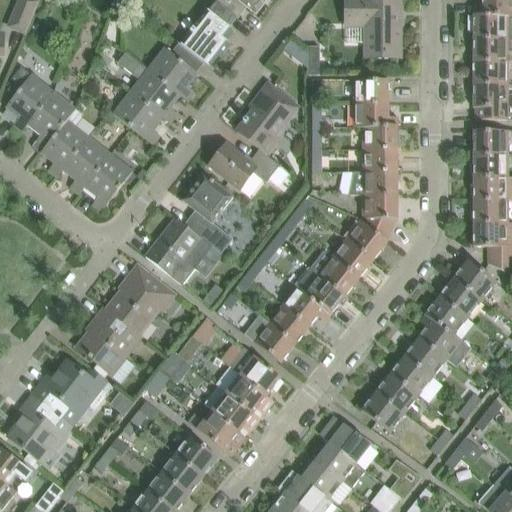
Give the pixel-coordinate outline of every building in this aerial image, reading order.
[(17,0),(6,27),(25,35),(38,1),(37,1),(36,0),(17,0)] [(268,0),(213,0),(213,1),(236,18),(237,20),(246,9),(256,16),(268,0)] [(346,0),(346,26),(346,43),(366,43),(366,58),(399,58),(399,0),(346,0)] [(511,17),(511,0),(482,0),(482,7),(473,7),(473,17),(508,17),(508,18),(511,17)] [(236,18),(213,1),(205,11),(207,12),(181,46),(204,64),(213,72),(213,71),(210,68),(228,45),(231,47),(232,47),(222,39),(229,30),(234,34),(235,33),(228,28),(236,18)] [(473,32),(473,40),(508,40),(508,18),(508,17),(473,17),(467,17),(467,32),(473,32)] [(511,50),(508,51),(508,40),(473,40),(473,63),(508,63),(511,62),(511,50)] [(290,42),(282,52),(289,57),(297,48),(290,42)] [(146,70),(180,97),(187,103),(195,94),(187,88),(198,75),(196,74),(204,64),(181,46),(178,44),(171,54),(163,48),(146,70)] [(319,48),(307,48),(307,77),(320,77),(319,48)] [(139,79),(129,92),(163,119),(170,125),(177,116),(170,110),(180,97),(146,70),(125,53),(118,63),(139,79)] [(473,63),(473,86),(508,86),(508,63),(473,63)] [(22,134),(27,127),(54,93),(21,68),(11,81),(14,83),(7,92),(14,98),(5,109),(19,120),(13,127),(22,134)] [(354,105),(388,105),(388,82),(354,81),(354,105)] [(243,124),(244,125),(237,133),(259,151),(265,156),(277,141),(273,138),(297,107),(269,85),(259,98),(263,100),(247,120),(246,120),(245,120),(244,120),(243,121),(243,122),(242,122),(242,123),(243,124)] [(511,96),(508,97),(508,86),(473,86),(473,109),(476,109),(476,122),(511,121),(511,96)] [(129,92),(111,114),(116,118),(153,147),(160,138),(153,132),(163,119),(129,92)] [(312,92),(312,105),(321,105),(321,92),(312,92)] [(76,111),(54,93),(27,127),(40,137),(32,148),(40,154),(43,151),(44,151),(67,121),(67,122),(76,111)] [(312,105),(312,129),(321,129),(321,105),(312,105)] [(354,129),(363,129),(363,128),(397,128),(397,119),(388,119),(388,105),(354,105),(354,129)] [(57,179),(63,172),(89,139),(74,127),(81,119),(81,114),(76,111),(67,122),(67,121),(44,151),(43,151),(40,154),(53,165),(48,172),(57,179)] [(109,113),(105,118),(111,124),(116,118),(111,114),(109,113)] [(363,128),(363,129),(363,151),(397,151),(397,128),(363,128)] [(312,129),(312,151),(321,151),(321,129),(312,129)] [(508,132),(473,132),(473,156),(508,156),(508,132)] [(84,189),(111,156),(89,139),(63,172),(75,182),(70,189),(79,196),(84,189)] [(249,164),(226,145),(209,167),(240,191),(253,174),(266,184),(269,181),(278,187),(289,174),(265,156),(259,151),(249,164)] [(312,151),(312,174),(321,174),(321,151),(312,151)] [(397,151),(363,151),(363,174),(397,174),(397,151)] [(133,173),(111,156),(84,189),(98,199),(92,207),(101,214),(125,182),(133,173)] [(473,177),(473,179),(508,179),(508,156),(473,156),(473,165),(471,167),(471,176),(473,177)] [(133,173),(125,182),(129,185),(136,177),(137,176),(133,173)] [(321,187),(321,174),(312,174),(312,187),(321,187)] [(349,197),(363,197),(397,197),(397,194),(398,194),(399,184),(397,183),(397,174),(363,174),(354,174),(349,197)] [(233,198),(203,175),(182,202),(200,217),(189,231),(212,249),(221,256),(233,241),(212,225),(233,198)] [(473,200),(473,201),(508,201),(511,201),(511,178),(508,179),(473,179),(473,188),(471,190),(471,198),(473,200)] [(363,223),(387,242),(396,221),(397,221),(397,197),(363,197),(363,223)] [(313,206),(306,200),(298,211),(305,216),(313,206)] [(508,224),(508,201),(473,201),(473,224),(508,224)] [(298,211),(287,224),(294,229),(305,216),(298,211)] [(212,249),(189,231),(175,220),(145,259),(161,271),(182,287),(195,270),(212,249)] [(361,222),(346,241),(373,262),(388,243),(387,242),(363,223),(361,222)] [(287,224),(273,242),(280,247),(294,229),(287,224)] [(511,224),(508,224),(473,224),(473,248),(488,248),(488,251),(488,265),(488,266),(511,276),(511,224)] [(373,262),(346,241),(332,259),(359,280),(373,262)] [(273,242),(265,252),(272,257),(280,247),(273,242)] [(359,280),(332,259),(324,252),(310,270),(345,298),(359,280)] [(259,259),(245,278),(252,283),(266,265),(259,259)] [(454,280),(482,302),(497,283),(468,261),(454,280)] [(127,285),(106,311),(139,336),(150,322),(145,319),(168,290),(137,266),(124,283),(127,285)] [(345,298),(310,270),(308,269),(295,286),(297,288),(297,289),(331,316),(339,305),(342,308),(348,300),(345,298)] [(252,283),(245,278),(237,288),(244,293),(252,283)] [(439,297),(468,320),(482,302),(454,280),(439,297)] [(214,285),(202,300),(213,308),(225,293),(214,285)] [(331,316),(297,289),(283,307),(310,328),(318,318),(325,323),(331,316)] [(231,295),(223,305),(230,311),(238,301),(231,295)] [(468,320),(439,297),(425,316),(454,338),(455,337),(468,320)] [(296,346),(310,328),(283,307),(268,325),(296,346)] [(94,328),(77,349),(99,367),(94,373),(104,382),(109,375),(112,377),(126,359),(142,339),(139,336),(106,311),(106,312),(103,309),(91,325),(94,328)] [(426,329),(418,339),(447,361),(456,369),(471,350),(455,337),(454,338),(425,316),(419,323),(426,329)] [(259,317),(244,336),(281,365),(296,346),(268,325),(259,317)] [(207,320),(192,339),(201,346),(203,347),(218,328),(214,325),(207,320)] [(192,339),(178,357),(185,362),(187,364),(201,346),(192,339)] [(447,361),(418,339),(404,357),(432,379),(447,361)] [(267,398),(281,379),(244,349),(229,368),(240,376),(267,398)] [(177,372),(185,362),(178,357),(170,367),(177,372)] [(432,379),(404,357),(390,375),(418,397),(432,379)] [(502,360),(495,370),(502,376),(510,366),(508,365),(502,360)] [(46,390),(38,400),(71,427),(80,416),(77,413),(83,405),(86,408),(94,414),(113,389),(104,382),(94,373),(89,380),(67,363),(50,385),(45,381),(41,387),(46,390)] [(502,376),(495,370),(487,380),(494,386),(502,376)] [(160,372),(145,391),(156,399),(170,380),(164,375),(160,372)] [(418,397),(390,375),(376,393),(404,415),(418,397)] [(225,394),(260,421),(258,419),(261,415),(263,417),(274,403),(267,398),(240,376),(225,394)] [(211,412),(244,438),(247,433),(249,435),(260,421),(225,394),(217,387),(203,405),(211,412)] [(404,415),(376,393),(361,412),(389,433),(404,415)] [(474,396),(466,406),(474,412),(481,402),(474,396)] [(25,416),(8,438),(28,454),(23,460),(37,471),(42,465),(38,462),(59,435),(63,438),(71,427),(38,400),(29,411),(25,407),(21,413),(25,416)] [(485,414),(492,420),(502,407),(495,402),(485,414)] [(474,412),(466,406),(458,416),(466,422),(474,412)] [(139,412),(131,422),(138,427),(146,417),(139,412)] [(195,415),(188,424),(231,458),(246,439),(244,438),(211,412),(203,422),(195,415)] [(482,433),(492,420),(485,414),(475,427),(482,433)] [(371,447),(363,441),(334,418),(320,437),(330,444),(357,465),(371,447)] [(138,427),(131,422),(123,432),(130,437),(138,427)] [(446,432),(438,442),(445,447),(453,437),(446,432)] [(203,478),(218,460),(190,437),(175,456),(203,478)] [(455,452),(463,458),(473,445),(465,439),(455,452)] [(445,447),(438,442),(430,452),(437,458),(445,447)] [(365,472),(357,465),(330,444),(316,462),(342,483),(351,490),(365,472)] [(0,480),(8,486),(16,476),(25,483),(32,474),(24,467),(0,448),(0,480)] [(111,448),(103,458),(110,463),(118,453),(111,448)] [(453,471),(463,458),(455,452),(445,465),(453,471)] [(161,474),(189,496),(203,478),(175,456),(161,474)] [(110,463),(103,458),(95,468),(102,473),(110,463)] [(342,483),(316,462),(302,480),(325,498),(324,499),(328,502),(328,501),(342,483)] [(511,501),(511,469),(510,468),(494,486),(511,501)] [(292,472),(283,484),(289,489),(284,495),(305,511),(326,511),(332,504),(328,501),(328,502),(324,499),(325,498),(302,480),(292,472)] [(411,472),(393,494),(400,500),(404,503),(413,491),(422,479),(411,472)] [(172,511),(176,511),(189,496),(161,474),(147,492),(172,511)] [(68,488),(75,494),(83,484),(76,478),(68,488)] [(1,511),(17,493),(8,486),(0,480),(0,511),(1,511)] [(511,511),(511,501),(494,486),(478,504),(486,511),(511,511)] [(67,504),(75,494),(68,488),(60,498),(66,503),(67,504)] [(415,503),(423,509),(433,496),(425,490),(415,503)] [(133,510),(135,511),(172,511),(147,492),(133,510)] [(393,494),(379,511),(390,511),(400,500),(393,494)] [(305,511),(284,495),(270,511),(305,511)] [(44,497),(35,508),(40,511),(49,511),(55,505),(44,497)] [(420,511),(423,509),(415,503),(408,511),(420,511)]
